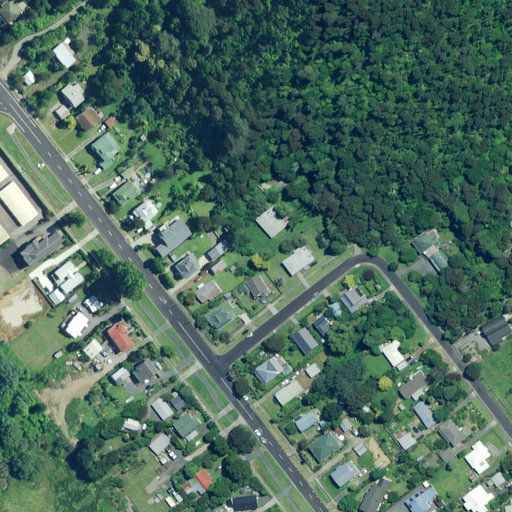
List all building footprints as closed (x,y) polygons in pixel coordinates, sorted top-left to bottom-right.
[(24,11),(15,0),(12,0),(4,6),(0,9),(0,13),(7,24),(24,11)] [(77,62),(62,42),(53,49),(68,69),(77,62)] [(37,80),(29,70),(22,76),(29,86),(37,80)] [(85,91),(78,83),(73,87),(70,84),(61,91),(74,108),(85,100),(81,95),(85,91)] [(70,114),(63,104),(55,110),(62,120),(70,114)] [(102,120),(101,119),(105,116),(102,112),(98,114),(94,109),(90,113),(87,109),(74,118),(84,132),(102,120)] [(119,122),(114,116),(105,122),(110,129),(119,122)] [(121,149),(108,132),(91,145),(103,162),(99,164),(104,171),(114,164),(109,157),(121,149)] [(0,162),(0,183),(11,176),(0,162)] [(116,169),(117,170),(125,180),(135,172),(127,162),(121,167),(120,166),(116,169)] [(139,193),(129,180),(110,195),(120,208),(139,193)] [(41,214),(16,181),(0,192),(0,196),(23,227),(41,214)] [(158,212),(148,199),(131,211),(145,230),(152,225),(148,219),(158,212)] [(277,208),(272,212),(269,209),(257,220),(273,238),(290,222),(289,221),(277,208)] [(192,234),(180,218),(166,229),(162,225),(157,229),(159,232),(156,235),(161,242),(154,248),(161,258),(192,234)] [(442,243),(431,227),(412,241),(422,254),(424,252),(440,273),(451,265),(437,246),(442,243)] [(18,252),(32,269),(66,241),(60,234),(53,239),(45,230),(18,252)] [(231,248),(224,240),(207,252),(214,261),(231,248)] [(308,249),(304,245),(295,252),(296,253),(284,262),(295,275),(315,259),(311,254),(313,252),(310,248),(308,249)] [(200,267),(191,253),(173,266),(182,280),(200,267)] [(227,268),(221,259),(210,267),(216,276),(227,268)] [(74,269),(68,261),(53,272),(59,280),(65,276),(68,279),(58,286),(64,294),(83,280),(78,272),(80,271),(77,267),(74,269)] [(238,269),(234,264),(229,268),(233,273),(238,269)] [(272,292),(261,275),(248,282),(257,298),(265,293),(266,296),(272,292)] [(223,292),(214,280),(206,285),(204,283),(199,287),(201,289),(196,293),(204,303),(210,299),(212,301),(223,292)] [(246,283),(242,287),(239,289),(242,294),(246,292),(249,296),(253,292),(246,283)] [(380,284),(375,287),(379,292),(384,289),(380,284)] [(369,301),(357,286),(342,298),(354,313),(369,301)] [(94,313),(102,307),(105,305),(102,301),(99,303),(93,293),(90,295),(91,297),(85,301),(94,313)] [(378,301),(374,296),(369,300),(373,305),(378,301)] [(232,307),(227,300),(205,316),(213,326),(215,325),(219,330),(243,313),(236,304),(232,307)] [(346,316),(337,303),(330,308),(340,321),(346,316)] [(88,320),(78,312),(63,330),(74,338),(77,334),(79,336),(87,326),(85,324),(88,320)] [(336,329),(324,315),(313,324),(326,338),(336,329)] [(511,332),(511,329),(504,315),(484,326),(494,346),(506,340),(504,337),(511,332)] [(127,333),(119,321),(105,331),(122,353),(133,345),(125,334),(127,333)] [(317,344),(304,327),(292,336),(306,353),(317,344)] [(103,349),(94,339),(82,350),(91,359),(103,349)] [(384,351),(396,367),(398,366),(401,371),(409,365),(398,349),(402,346),(397,339),(391,343),(389,340),(379,347),(383,352),(384,351)] [(283,356),(277,360),(275,357),(255,371),(265,385),(283,372),(286,376),(293,370),(283,356)] [(157,370),(147,358),(131,371),(142,383),(157,370)] [(322,371),(316,363),(307,370),(313,378),(322,371)] [(130,376),(124,367),(112,376),(118,385),(130,376)] [(423,387),(416,378),(400,390),(407,399),(412,395),(417,401),(425,395),(421,389),(423,387)] [(276,393),(277,395),(285,406),(305,391),(298,380),(287,388),(285,386),(276,393)] [(349,392),(341,391),(339,404),(347,405),(349,392)] [(186,404),(179,395),(170,401),(177,411),(186,404)] [(175,413),(163,397),(153,405),(166,421),(175,413)] [(440,421),(425,400),(414,408),(429,428),(440,421)] [(321,421),(314,411),(297,422),(304,432),(321,421)] [(195,419),(190,413),(175,425),(190,443),(210,427),(206,421),(203,424),(198,417),(195,419)] [(335,420),(331,415),(320,423),(324,428),(335,420)] [(140,422),(126,417),(124,427),(138,431),(140,422)] [(346,432),(353,426),(346,419),(340,425),(346,432)] [(462,442),(473,434),(467,427),(462,431),(452,419),(439,429),(449,443),(452,441),(455,445),(441,456),(447,463),(466,447),(462,442)] [(335,435),(332,431),(310,446),(322,463),(344,448),(339,442),(341,441),(337,434),(335,435)] [(174,442),(165,433),(151,446),(160,455),(174,442)] [(418,443),(411,433),(400,441),(407,451),(418,443)] [(493,455),(481,441),(474,447),(476,450),(466,457),(480,475),(491,466),(486,460),(493,455)] [(212,481),(214,480),(205,469),(182,487),(190,497),(199,490),(203,495),(216,485),(212,481)] [(507,481),(501,472),(492,478),(498,487),(507,481)] [(378,511),(392,482),(382,478),(379,485),(375,483),(371,493),(369,492),(362,509),(367,511),(378,511)] [(495,484),(491,480),(483,485),(486,490),(495,484)] [(490,496),(481,486),(465,498),(468,502),(465,504),(470,510),(473,508),(475,511),(476,511),(479,510),(480,511),(485,511),(487,511),(484,507),(495,498),(492,494),(490,496)] [(438,495),(433,487),(422,495),(419,492),(407,502),(414,511),(425,511),(431,507),(428,503),(438,495)] [(260,508),(258,495),(237,499),(238,511),(260,508)]
